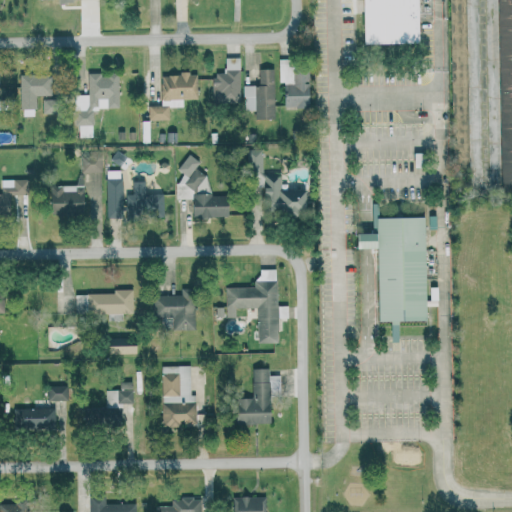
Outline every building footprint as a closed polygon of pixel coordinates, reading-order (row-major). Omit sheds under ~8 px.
[(415,0),(359,0),(361,43),(416,42),(415,0)] [(448,0),(449,164),(466,164),(466,127),(465,127),(465,114),(457,114),(457,108),(464,108),(464,94),(454,94),(454,87),(463,87),(463,47),(455,47),(455,41),(463,41),(462,0),(448,0)] [(511,0),(495,0),(499,189),(511,188),(511,0)] [(239,101),(238,56),(223,57),(224,72),(212,72),(212,85),(215,85),(215,102),(239,101)] [(282,105),(306,106),(308,68),(291,67),(291,58),(278,58),(277,81),(283,82),(282,105)] [(273,118),(272,68),(257,68),(257,84),(243,85),(243,110),(254,109),(254,118),(273,118)] [(34,96),(45,96),(44,72),(17,74),(19,108),(34,107),(34,96)] [(117,107),(116,72),(86,72),(87,93),(73,94),(73,125),(78,125),(78,132),(91,132),(91,107),(117,107)] [(147,119),(167,119),(167,106),(181,106),(181,98),(196,98),(195,73),(160,73),(160,105),(147,105),(147,119)] [(279,190),(278,172),(261,173),(261,148),(245,149),(246,194),(264,194),(264,214),(306,213),(305,189),(279,190)] [(198,160),(184,153),(176,170),(181,172),(174,187),(179,189),(177,193),(190,200),(196,187),(201,190),(208,175),(194,168),(198,160)] [(98,154),(79,155),(80,173),(88,172),(88,182),(99,182),(98,154)] [(122,170),(108,170),(107,215),(121,216),(122,170)] [(0,192),(0,214),(10,215),(10,193),(28,192),(28,179),(3,179),(4,192),(0,192)] [(83,214),(84,185),(51,184),(50,213),(83,214)] [(228,193),(193,194),(194,216),(228,215),(228,193)] [(427,319),(425,216),(377,217),(377,232),(357,232),(358,247),(378,246),(379,320),(427,319)] [(182,294),(152,295),(153,317),(173,317),(173,329),(195,328),(194,287),(182,288),(182,294)] [(132,313),(133,291),(87,291),(87,297),(77,297),(77,312),(132,313)] [(271,423),(270,396),(280,396),(280,374),(270,374),(270,364),(253,364),(254,397),(236,397),(237,423),(271,423)] [(196,394),(188,394),(188,385),(180,385),(179,372),(162,372),(163,426),(181,426),(181,423),(197,423),(196,394)] [(106,389),(106,406),(123,406),(123,401),(133,401),(133,381),(120,381),(120,389),(106,389)] [(68,384),(48,385),(49,399),(68,399),(68,384)] [(14,408),(14,428),(57,427),(56,407),(14,408)] [(136,511),(136,502),(106,503),(105,495),(91,496),(90,511),(136,511)] [(266,511),(266,496),(234,496),(234,511),(266,511)] [(201,511),(201,497),(172,498),(172,505),(158,505),(158,511),(201,511)] [(0,511),(28,511),(28,502),(0,501),(0,511)]
